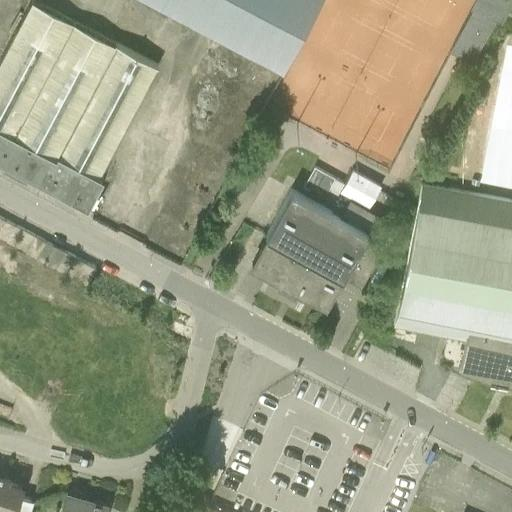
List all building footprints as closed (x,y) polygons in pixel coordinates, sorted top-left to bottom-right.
[(56,153),(57,153),(99,176),(161,60),(35,0),(32,0),(0,60),(0,126),(12,133),(55,154),(56,153)] [(152,0),(284,72),(300,43),(321,0),(152,0)] [(511,0),(486,0),(459,52),(471,60),(494,19),(502,23),(509,10),(511,11),(511,0)] [(0,156),(12,133),(0,126),(0,156)] [(0,157),(43,180),(57,153),(56,153),(55,154),(12,133),(0,156),(0,157)] [(101,178),(99,176),(57,153),(43,180),(86,204),(87,205),(101,178)] [(333,200),(344,181),(315,165),(304,184),(333,200)] [(353,169),(350,173),(341,189),(369,205),(380,184),(353,169)] [(511,198),(422,181),(394,322),(448,333),(443,357),(442,357),(493,380),(511,383),(511,198)] [(268,235),(341,275),(343,276),(345,272),(356,278),(361,280),(379,242),(380,242),(390,221),(348,200),(339,217),(291,188),(266,233),(268,235)] [(326,303),(341,275),(268,235),(252,263),(291,284),(289,287),(299,292),(300,289),(326,303)] [(0,471),(0,511),(30,511),(34,499),(18,495),(21,483),(7,478),(8,474),(0,471)] [(103,511),(106,503),(68,491),(61,511),(103,511)] [(183,491),(177,511),(226,511),(211,504),(183,491)]
